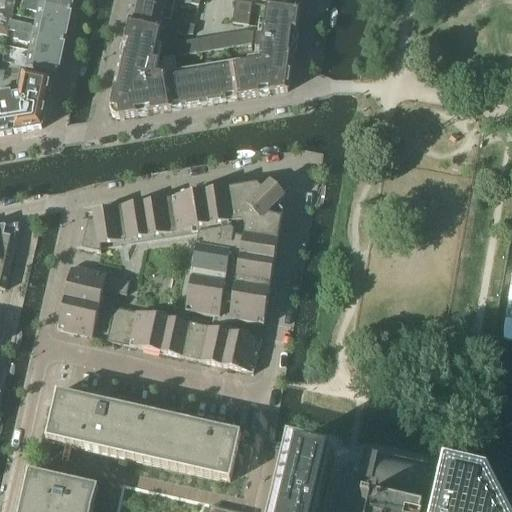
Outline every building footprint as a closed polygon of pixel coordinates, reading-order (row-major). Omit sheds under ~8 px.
[(9,32),(9,30),(11,22),(12,15),(16,0),(0,1),(0,36),(7,39),(8,32),(9,32)] [(71,11),(73,0),(22,0),(23,1),(71,11)] [(167,0),(134,0),(134,3),(172,11),(175,2),(167,0)] [(68,26),(71,11),(23,1),(21,10),(36,13),(35,19),(68,26)] [(248,27),(251,5),(235,2),(232,25),(248,27)] [(134,3),(130,23),(161,30),(163,20),(170,21),(172,11),(134,3)] [(130,23),(111,111),(111,115),(112,116),(114,119),(116,120),(120,120),(288,93),(291,71),(299,11),(267,7),(263,40),(257,39),(255,54),(261,54),(260,60),(260,65),(178,78),(175,59),(164,60),(163,65),(154,63),(161,30),(130,23)] [(65,42),(68,26),(35,19),(34,27),(11,22),(9,30),(65,42)] [(194,32),(195,26),(179,23),(176,34),(187,36),(194,32)] [(61,58),(65,42),(9,30),(9,32),(14,33),(13,40),(18,41),(17,43),(27,45),(27,44),(29,44),(28,50),(60,57),(61,58)] [(253,33),(247,32),(176,44),(178,57),(251,46),(253,33)] [(60,57),(28,50),(26,59),(24,58),(24,57),(17,55),(15,64),(53,72),(58,69),(60,57)] [(0,98),(0,137),(42,130),(52,82),(23,76),(19,95),(0,98)] [(100,254),(102,252),(101,246),(208,229),(209,235),(198,237),(195,260),(185,314),(191,315),(219,320),(221,309),(231,311),(229,322),(263,328),(283,213),(277,208),(286,200),(278,192),(271,184),(262,192),(257,187),(143,205),(85,214),(84,219),(83,218),(77,243),(76,249),(100,254)] [(0,290),(5,291),(16,243),(19,230),(17,230),(18,226),(0,228),(0,290)] [(511,245),(494,343),(511,346),(511,245)] [(58,331),(92,339),(102,291),(126,296),(129,281),(71,268),(58,331)] [(115,309),(107,342),(131,348),(139,314),(115,309)] [(139,314),(131,348),(150,352),(233,371),(253,376),(254,370),(256,371),(262,342),(240,337),(139,314)] [(55,404),(46,442),(67,447),(72,448),(230,484),(241,436),(92,403),(57,395),(56,397),(55,404)] [(320,511),(333,457),(292,447),(288,446),(284,465),(273,511),(320,511)] [(427,511),(434,477),(368,464),(366,463),(362,480),(360,490),(372,492),(368,508),(365,508),(363,511),(427,511)] [(93,511),(98,490),(95,489),(65,482),(59,481),(39,477),(28,474),(19,511),(93,511)] [(434,477),(427,511),(502,511),(491,490),(446,479),(436,477),(434,477)]
